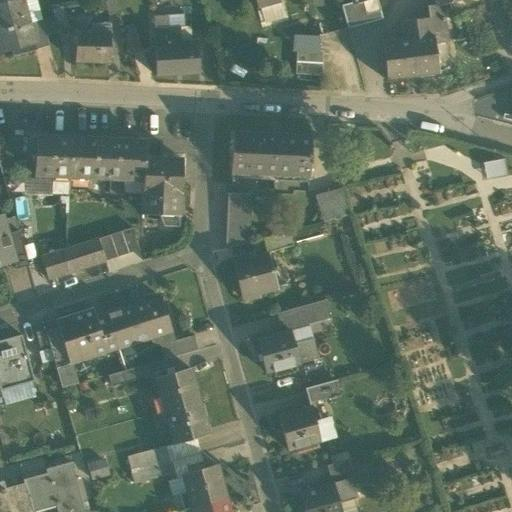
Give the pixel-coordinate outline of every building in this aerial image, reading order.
[(36,49),(29,23),(28,23),(24,24),(16,0),(11,0),(0,3),(0,52),(11,50),(12,56),(36,50),(36,49)] [(35,0),(16,0),(24,24),(28,23),(29,23),(41,20),(35,0)] [(101,0),(97,1),(99,11),(106,9),(103,0),(101,0)] [(103,0),(106,9),(108,15),(118,12),(114,0),(103,0)] [(341,5),(347,28),(382,19),(376,0),(363,0),(351,3),(351,2),(341,5)] [(427,8),(428,19),(430,19),(433,43),(447,41),(441,5),(446,4),(457,0),(439,0),(440,4),(427,8)] [(457,0),(446,4),(450,16),(461,12),(484,5),(482,0),(457,0)] [(465,24),(476,55),(498,48),(484,5),(461,12),(465,24)] [(59,31),(68,28),(61,7),(52,10),(54,18),(59,31)] [(154,18),(154,30),(170,29),(169,17),(154,18)] [(41,20),(45,36),(59,31),(54,18),(41,20)] [(400,22),(401,31),(402,39),(393,40),(382,42),(387,80),(437,73),(433,43),(430,19),(428,19),(400,22)] [(29,23),(36,49),(48,46),(45,36),(41,20),(29,23)] [(74,62),(109,63),(109,28),(101,27),(101,32),(75,31),(74,62)] [(153,30),(155,76),(199,74),(197,41),(181,42),(180,28),(170,29),(154,30),(153,30)] [(127,34),(133,53),(143,50),(137,31),(127,34)] [(392,33),(393,40),(402,39),(401,31),(392,33)] [(296,50),(320,51),(320,37),(292,35),(292,50),(296,50)] [(295,74),(321,76),(322,51),(320,51),(296,50),(295,74)] [(307,177),(309,177),(311,136),(309,136),(309,137),(234,134),(234,133),(232,133),(231,174),(232,174),(232,173),(307,176),(307,177)] [(34,175),(69,177),(70,138),(35,137),(34,175)] [(146,142),(70,138),(69,177),(143,180),(144,158),(146,158),(146,142)] [(483,176),(503,172),(500,157),(481,160),(483,176)] [(183,160),(146,158),(144,158),(143,180),(142,214),(165,215),(164,225),(178,226),(179,216),(180,194),(181,194),(183,160)] [(316,198),(323,222),(348,214),(341,191),(316,198)] [(228,194),(225,249),(248,242),(250,195),(228,194)] [(0,264),(1,264),(0,261),(0,257),(11,255),(5,234),(6,234),(2,220),(0,220),(0,264)] [(11,255),(15,269),(28,265),(18,231),(6,234),(5,234),(11,255)] [(263,238),(267,253),(292,246),(288,232),(263,238)] [(98,239),(61,251),(68,272),(105,260),(98,239)] [(47,279),(68,272),(61,251),(40,257),(47,279)] [(246,296),(247,299),(259,296),(258,293),(277,288),(268,254),(232,264),(241,298),(246,296)] [(132,305),(119,309),(131,344),(150,338),(172,331),(161,298),(144,304),(143,302),(132,305)] [(280,328),(280,329),(288,326),(328,315),(324,300),(276,314),(280,328)] [(93,356),(131,344),(119,309),(93,317),(90,310),(56,321),(58,328),(69,363),(72,363),(69,355),(91,348),(93,356)] [(267,336),(289,330),(288,326),(280,329),(280,328),(266,331),(267,336)] [(50,345),(56,368),(69,363),(58,328),(46,331),(50,345)] [(35,333),(39,347),(50,345),(46,331),(45,330),(35,333)] [(294,365),(298,364),(293,344),(289,330),(267,336),(256,339),(265,373),(272,371),(274,377),(296,371),(294,365)] [(175,341),(172,331),(150,338),(152,345),(159,345),(163,360),(168,359),(165,344),(175,341)] [(20,334),(0,339),(0,390),(33,381),(20,334)] [(165,344),(168,359),(198,350),(194,336),(175,341),(165,344)] [(312,338),(293,344),(298,364),(318,358),(312,338)] [(108,376),(111,387),(146,377),(143,366),(108,376)] [(155,378),(164,411),(199,402),(190,368),(155,378)] [(340,393),(336,379),(306,388),(310,402),(340,393)] [(208,435),(199,402),(164,411),(173,445),(208,435)] [(316,442),(320,441),(315,422),(310,407),(277,416),(287,450),(294,448),(295,454),(317,448),(316,442)] [(328,419),(315,422),(320,441),(334,437),(328,419)] [(139,470),(150,467),(169,462),(164,446),(135,454),(139,470)] [(86,477),(104,473),(101,457),(83,461),(86,477)] [(326,466),(329,477),(352,471),(349,459),(326,466)] [(171,461),(169,462),(150,467),(153,479),(174,473),(171,461)] [(23,479),(24,483),(32,511),(55,505),(56,511),(83,511),(70,462),(45,469),(46,473),(23,479)] [(181,474),(191,508),(226,498),(216,464),(181,474)] [(349,479),(332,484),(337,502),(354,497),(349,479)] [(0,482),(0,511),(31,511),(32,511),(24,483),(4,488),(2,481),(0,482)] [(339,511),(337,502),(332,484),(299,493),(303,511),(339,511)] [(229,511),(226,498),(191,508),(191,511),(229,511)]
